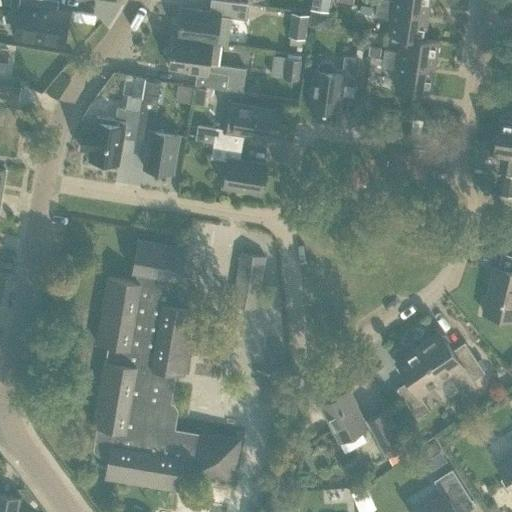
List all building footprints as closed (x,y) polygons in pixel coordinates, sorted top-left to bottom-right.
[(22,0),(17,35),(68,44),(73,15),(51,11),(53,0),(22,0)] [(178,37),(216,41),(220,42),(227,43),(231,16),(247,18),(249,3),(227,0),(210,0),(209,10),(182,6),(177,36),(178,36),(178,37)] [(376,0),(376,6),(429,13),(430,0),(376,0)] [(429,13),(376,6),(374,15),(390,17),(388,33),(402,35),(425,39),(425,38),(429,13)] [(286,44),(302,45),(304,11),(288,11),(286,44)] [(425,39),(402,35),(400,50),(384,48),(382,57),(435,65),(439,40),(425,38),(425,39)] [(220,42),(216,41),(178,37),(176,37),(172,66),(198,69),(196,81),(226,85),(226,88),(243,91),(246,67),(218,62),(220,42)] [(271,50),(267,72),(280,74),(284,52),(271,50)] [(294,74),(296,53),(284,52),(282,73),(294,74)] [(355,85),(359,57),(344,54),(341,71),(314,67),(309,106),(339,110),(343,83),(355,85)] [(382,57),(370,55),(368,68),(380,70),(381,67),(396,69),(394,85),(431,90),(435,65),(382,57)] [(153,67),(152,77),(171,78),(171,69),(153,67)] [(139,110),(135,138),(147,140),(143,166),(173,171),(179,133),(153,129),(154,119),(156,110),(157,99),(160,82),(144,79),(141,95),(139,110)] [(21,85),(0,81),(0,95),(19,98),(21,85)] [(84,126),(81,148),(90,149),(89,157),(118,162),(123,136),(135,138),(139,110),(141,95),(127,93),(125,107),(120,106),(116,105),(115,117),(96,114),(95,120),(94,128),(84,126)] [(213,141),(216,142),(244,146),(246,134),(273,139),(278,109),(227,101),(223,128),(197,123),(194,138),(213,141)] [(420,132),(422,118),(413,117),(411,131),(420,132)] [(506,172),(511,173),(511,119),(498,118),(493,155),(509,157),(506,172)] [(241,158),(244,146),(215,142),(213,156),(230,159),(225,186),(264,193),(269,163),(241,158)] [(104,476),(179,488),(182,468),(232,476),(239,438),(200,432),(200,434),(175,429),(178,408),(174,401),(169,400),(173,372),(184,373),(195,307),(187,306),(192,275),(182,274),(187,244),(137,236),(131,271),(137,272),(135,280),(107,276),(96,342),(117,345),(114,361),(104,359),(92,425),(96,426),(92,447),(97,453),(108,455),(104,476)] [(256,308),(265,255),(240,251),(232,304),(256,308)] [(511,254),(503,253),(500,267),(494,265),(483,312),(511,318),(511,254)] [(420,344),(453,392),(460,387),(450,372),(464,363),(474,377),(487,369),(466,339),(454,347),(442,329),(420,344)] [(433,384),(443,399),(450,394),(418,346),(396,361),(408,379),(396,387),(417,417),(429,409),(419,393),(433,384)] [(195,362),(193,370),(215,374),(217,366),(195,362)] [(342,439),(372,423),(387,451),(403,442),(385,407),(367,417),(351,387),(322,402),(342,439)] [(511,454),(497,464),(511,486),(511,454)] [(457,511),(455,507),(469,498),(451,471),(436,480),(444,492),(412,511),(457,511)] [(0,511),(18,511),(21,496),(0,492),(0,511)]
